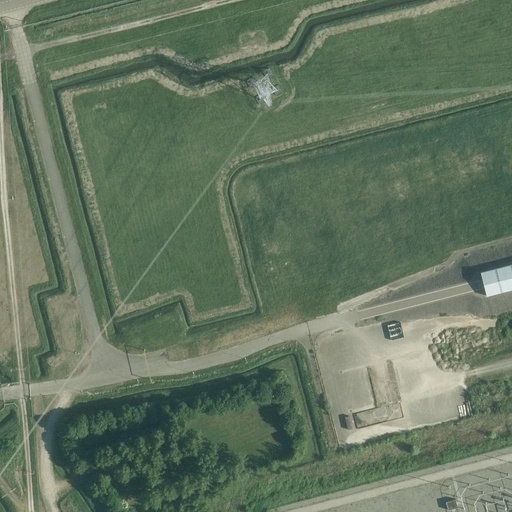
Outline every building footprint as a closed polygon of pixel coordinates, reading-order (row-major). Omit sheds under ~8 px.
[(511,288),(511,264),(480,272),(486,295),(511,288)] [(346,283),(349,293),(357,291),(355,281),(346,283)] [(284,303),(270,306),(271,311),(285,309),(284,303)] [(483,380),(452,385),(453,397),(485,393),(483,380)] [(94,444),(80,452),(87,464),(100,455),(94,444)] [(455,499),(445,501),(448,510),(457,507),(455,499)]
